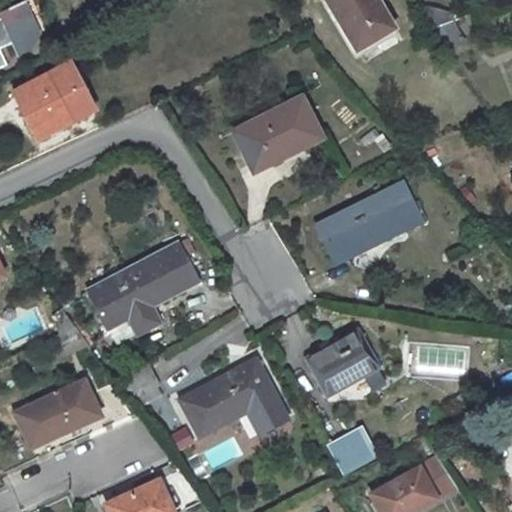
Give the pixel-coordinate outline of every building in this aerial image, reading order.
[(374,0),(329,0),(354,48),(390,30),(374,0)] [(457,9),(428,0),(412,0),(411,3),(430,27),(454,18),(457,9)] [(21,57),(0,16),(0,43),(10,63),(21,57)] [(0,68),(10,63),(0,43),(0,68)] [(71,60),(14,91),(37,136),(88,110),(74,83),(81,79),(71,60)] [(300,97),(230,131),(249,168),(267,160),(268,162),(320,137),(300,97)] [(400,180),(297,233),(317,274),(421,220),(400,180)] [(178,245),(84,289),(103,330),(127,319),(135,335),(158,324),(150,308),(197,285),(178,245)] [(353,329),(300,358),(322,398),(375,369),(353,329)] [(57,363),(88,350),(74,330),(47,342),(57,363)] [(256,355),(173,399),(195,441),(247,414),(257,434),(290,417),(256,355)] [(144,360),(118,374),(131,400),(158,386),(144,360)] [(82,384),(17,413),(32,447),(96,418),(82,384)] [(361,429),(327,448),(342,474),(376,455),(361,429)] [(415,469),(368,496),(376,511),(411,511),(432,501),(453,489),(433,460),(415,469)] [(171,511),(157,479),(107,502),(111,511),(171,511)]
